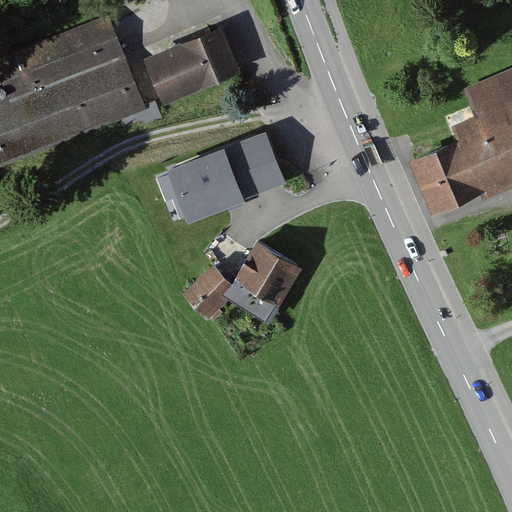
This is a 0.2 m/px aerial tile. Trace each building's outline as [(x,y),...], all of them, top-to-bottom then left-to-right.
[(0,71),(9,95),(0,98),(0,163),(145,108),(109,15),(0,57),(0,71)] [(223,22),(144,54),(162,100),(242,68),(223,22)] [(459,135),(408,156),(432,211),(482,189),(485,196),(511,184),(511,66),(464,87),(475,113),(453,122),(459,135)] [(266,127),(168,167),(170,171),(188,214),(190,220),(288,180),(266,127)] [(188,214),(170,171),(157,177),(167,200),(173,198),(181,217),(188,214)] [(302,266),(258,240),(233,281),(226,294),(231,297),(263,316),(273,300),(279,304),(302,266)] [(226,294),(233,281),(215,262),(184,292),(209,318),(231,297),(226,294)]
